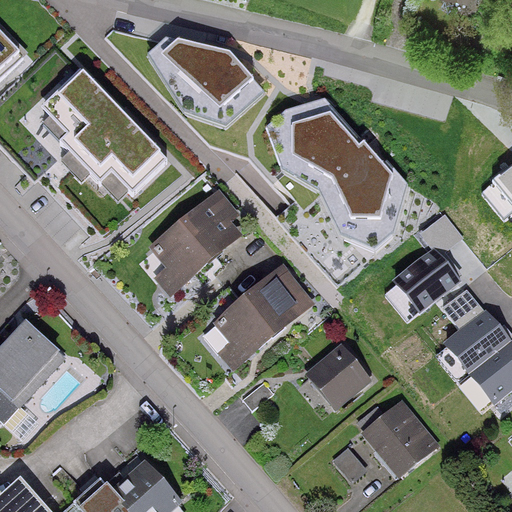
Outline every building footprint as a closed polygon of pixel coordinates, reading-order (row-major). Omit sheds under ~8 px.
[(408,0),(401,26),(415,30),(423,0),(408,0)] [(0,79),(23,58),(0,33),(0,79)] [(231,51),(167,37),(147,54),(185,111),(226,126),(266,92),(231,51)] [(167,158),(82,71),(45,106),(69,131),(60,139),(101,181),(111,171),(132,192),(167,158)] [(383,163),(325,98),(286,109),(266,127),(282,168),(318,189),(340,235),(375,252),(392,236),(408,183),(386,160),(383,163)] [(511,211),(511,166),(483,191),(505,217),(511,211)] [(218,199),(208,207),(224,228),(234,219),(218,199)] [(205,266),(203,264),(233,238),(224,228),(208,207),(152,254),(180,287),(205,266)] [(458,277),(436,250),(396,282),(418,309),(458,277)] [(307,305),(290,285),(280,293),(271,282),(206,336),(234,370),(269,341),(266,338),(307,305)] [(212,324),(237,304),(227,291),(202,312),(212,324)] [(508,339),(486,312),(447,344),(469,371),(508,339)] [(24,329),(0,355),(0,394),(17,410),(61,362),(24,329)] [(511,388),(511,343),(473,375),(495,402),(511,388)] [(340,353),(310,378),(335,409),(365,384),(340,353)] [(240,404),(250,415),(272,397),(262,385),(240,404)] [(364,437),(363,437),(399,480),(429,455),(393,412),(382,421),(374,412),(356,427),(364,437)] [(362,473),(347,455),(334,467),(348,485),(362,473)] [(108,488),(84,509),(85,511),(167,511),(176,505),(143,468),(113,494),(108,488)] [(0,497),(0,511),(50,511),(20,480),(0,497)]
